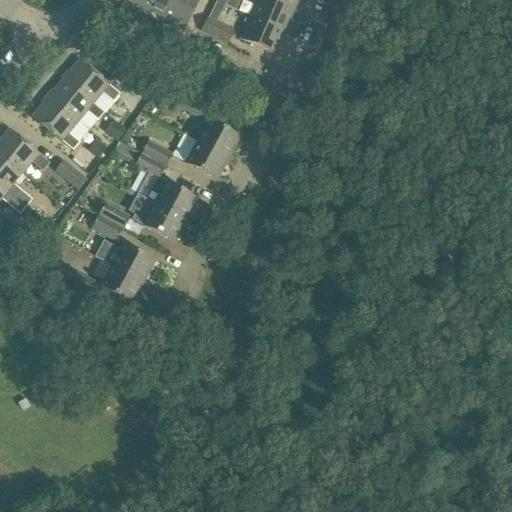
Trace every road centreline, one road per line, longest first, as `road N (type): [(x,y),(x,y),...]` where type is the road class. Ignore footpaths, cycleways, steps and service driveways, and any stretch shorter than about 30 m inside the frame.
road 1 (residential): [(154,332),(263,132),(262,101)]
road 2 (residential): [(262,101),(244,84),(92,10),(57,16),(36,33)]
road 3 (residential): [(262,101),(296,76),(330,0)]
